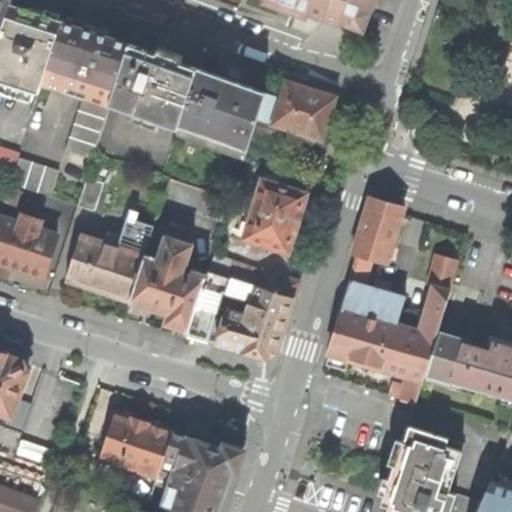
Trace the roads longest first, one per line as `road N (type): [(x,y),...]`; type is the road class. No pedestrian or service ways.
road 1 (residential): [(280,408),(0,315)]
road 2 (residential): [(387,89),(137,0)]
road 3 (residential): [(363,161),(280,408)]
road 4 (residential): [(363,161),(511,206)]
